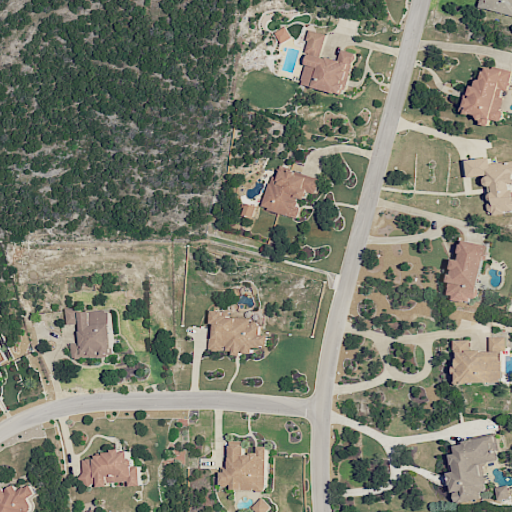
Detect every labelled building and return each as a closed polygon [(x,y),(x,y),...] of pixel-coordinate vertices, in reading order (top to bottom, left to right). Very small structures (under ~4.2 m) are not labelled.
[(511,0),(483,0),(482,8),(511,15),(511,0)] [(290,38),(285,26),(274,32),(279,42),(290,38)] [(325,34),(309,30),(304,47),(321,52),(325,34)] [(301,84),(346,95),(356,53),(340,49),(337,60),(309,53),(301,84)] [(511,71),(480,65),(473,100),(464,98),(462,112),(480,116),(478,124),(489,126),(490,120),(499,121),(505,91),(508,92),(511,71)] [(511,160),(490,163),(490,157),(467,159),(469,177),(486,175),(490,214),(511,212),(511,160)] [(297,217),(302,199),(307,200),(308,192),(317,194),(320,179),(274,167),(263,209),(297,217)] [(253,218),(256,206),(245,203),(242,215),(253,218)] [(486,244),(462,241),(459,259),(454,258),(448,297),(478,301),(486,244)] [(114,356),(112,310),(79,312),(79,307),(67,308),(68,324),(81,323),(82,342),(71,343),(72,358),(114,356)] [(267,346),(268,335),(259,334),(260,317),(211,314),(209,351),(254,353),(254,346),(267,346)] [(502,382),(501,351),(506,351),(506,336),(490,337),(490,349),(471,349),(471,339),(455,340),(456,383),(502,382)] [(456,502),(482,499),(481,490),(487,490),(483,462),(500,460),(496,436),(455,442),(456,453),(449,455),(456,502)] [(267,446),(257,446),(257,453),(245,453),(245,441),(229,441),(229,470),(220,470),(220,489),(267,489),(267,446)] [(142,485),(141,465),(133,465),(133,452),(82,454),(83,486),(118,484),(118,486),(142,485)] [(0,491),(0,511),(34,511),(28,499),(36,494),(30,483),(16,490),(13,484),(0,491)] [(496,487),(498,499),(510,498),(509,486),(496,487)] [(268,511),(273,508),(263,497),(252,507),(257,511),(268,511)]
